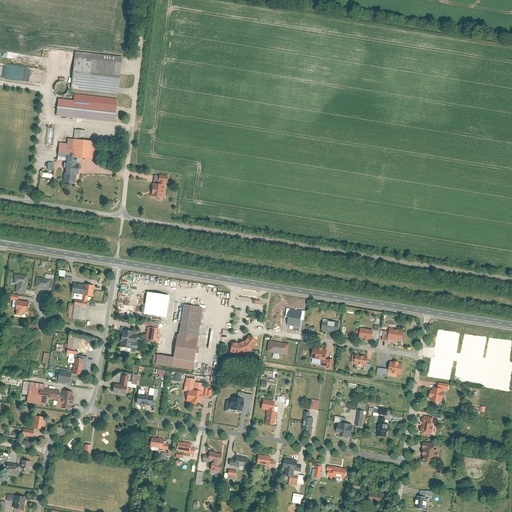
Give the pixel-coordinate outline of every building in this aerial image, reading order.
[(76,53),(72,89),(117,94),(121,58),(76,53)] [(62,96),(70,88),(62,80),(53,88),(62,96)] [(57,99),(55,116),(114,123),(116,105),(57,99)] [(46,143),(52,144),(54,126),(48,125),(46,143)] [(73,140),(85,141),(86,131),(74,130),(73,140)] [(71,159),(91,160),(92,143),(73,141),(71,159)] [(58,143),(57,158),(71,159),(72,144),(58,143)] [(78,160),(65,159),(64,184),(77,184),(78,160)] [(159,176),(158,183),(167,184),(168,177),(159,176)] [(152,184),(150,198),(162,199),(164,186),(152,184)] [(29,276),(17,274),(15,282),(19,283),(18,291),(26,293),(29,276)] [(51,279),(38,277),(37,287),(50,289),(50,287),(51,279)] [(86,285),(74,283),(72,292),(85,294),(86,285)] [(86,285),(85,294),(90,295),(93,295),(95,286),(86,285)] [(147,293),(143,315),(165,319),(169,296),(147,293)] [(77,299),(76,305),(88,307),(89,300),(84,300),(77,299)] [(30,302),(19,301),(18,312),(19,312),(18,315),(24,316),(24,312),(29,313),(30,302)] [(88,307),(76,305),(74,318),(86,319),(88,307)] [(203,308),(183,305),(179,337),(198,340),(203,308)] [(293,326),(296,311),(290,310),(287,325),(293,326)] [(293,326),(299,327),(302,312),(296,311),(293,326)] [(340,323),(325,320),(322,332),(338,335),(340,323)] [(158,330),(148,328),(146,341),(156,342),(158,330)] [(374,331),(361,329),(359,338),(372,341),(374,331)] [(406,332),(391,330),(389,342),(403,344),(406,332)] [(136,333),(122,332),(121,352),(135,353),(136,333)] [(70,347),(69,351),(79,352),(81,338),(71,337),(71,341),(70,347)] [(177,337),(174,359),(195,362),(198,340),(179,337),(177,337)] [(230,354),(237,356),(247,355),(253,350),(258,345),(248,338),(245,342),(240,346),(234,344),(230,354)] [(290,345),(270,342),(268,353),(288,357),(290,345)] [(329,352),(315,350),(313,360),(328,362),(329,352)] [(153,355),(152,365),(194,372),(195,362),(174,359),(153,355)] [(368,357),(355,355),(353,366),(366,368),(368,357)] [(75,363),(73,374),(82,375),(85,359),(76,358),(75,363)] [(396,374),(400,374),(402,365),(391,363),(390,370),(383,369),(382,376),(396,378),(396,374)] [(158,376),(162,377),(161,380),(165,380),(167,370),(159,369),(158,376)] [(72,372),(61,371),(60,381),(71,382),(72,372)] [(122,376),(120,385),(114,384),(113,393),(127,395),(128,388),(126,387),(128,377),(122,376)] [(183,392),(187,393),(185,402),(189,402),(189,404),(197,406),(197,404),(201,404),(202,396),(208,397),(210,391),(207,390),(208,387),(204,387),(204,384),(195,383),(195,380),(187,378),(186,383),(184,383),(183,392)] [(30,394),(32,382),(25,381),(23,393),(30,394)] [(47,385),(32,382),(30,394),(45,396),(46,389),(47,385)] [(60,391),(46,389),(45,396),(48,397),(59,399),(60,394),(60,391)] [(444,391),(433,389),(431,406),(442,407),(444,391)] [(59,399),(58,407),(71,409),(72,405),(75,405),(76,398),(73,397),(74,392),(64,390),(63,395),(60,394),(59,399)] [(29,402),(47,405),(48,397),(45,396),(30,394),(29,402)] [(138,394),(136,404),(152,407),(154,397),(138,394)] [(229,409),(241,411),(243,399),(232,397),(231,401),(230,401),(229,409)] [(310,409),(318,410),(320,401),(312,399),(310,409)] [(266,424),(274,425),(274,419),(275,419),(277,408),(273,407),(274,402),(263,400),(262,403),(261,404),(261,407),(262,409),(267,409),(266,416),(267,416),(266,424)] [(379,414),(388,416),(389,409),(381,407),(379,414)] [(364,427),(367,411),(358,409),(356,426),(364,427)] [(312,425),(313,419),(309,418),(310,413),(304,412),(303,421),(304,422),(303,429),(310,430),(311,425),(312,425)] [(36,416),(34,428),(43,429),(45,417),(36,416)] [(348,436),(350,436),(352,430),(350,430),(351,425),(348,424),(348,423),(345,423),(346,419),(336,417),(335,422),(339,423),(337,434),(339,434),(339,435),(348,437),(348,436)] [(434,419),(423,417),(420,436),(432,438),(434,419)] [(384,424),(385,419),(380,418),(378,427),(379,427),(377,435),(385,437),(386,431),(387,431),(388,425),(384,424)] [(151,438),(150,447),(159,448),(158,449),(168,450),(168,445),(164,444),(165,439),(157,438),(157,439),(151,438)] [(178,442),(177,451),(185,452),(185,453),(194,455),(195,449),(190,448),(191,443),(184,442),(184,443),(178,442)] [(435,450),(424,448),(421,465),(433,466),(435,450)] [(204,456),(203,461),(213,463),(211,463),(210,472),(220,473),(221,465),(219,465),(219,463),(221,464),(222,456),(209,454),(209,456),(204,456)] [(258,455),(256,464),(264,465),(264,466),(274,468),(275,462),(271,461),(272,457),(258,455)] [(235,456),(234,460),(230,459),(229,465),(247,468),(248,458),(235,456)] [(293,479),(294,471),(301,472),(302,466),(298,466),(299,462),(285,459),(284,468),(286,469),(285,477),(293,479)] [(31,463),(22,461),(19,472),(29,474),(31,463)] [(322,468),(316,466),(314,478),(320,479),(322,468)] [(328,472),(327,477),(345,479),(347,470),(341,469),(341,468),(328,466),(327,471),(328,472)] [(198,471),(195,484),(201,485),(204,472),(198,471)] [(294,494),(292,504),(300,505),(302,495),(294,494)] [(369,503),(381,504),(382,496),(370,495),(369,503)] [(25,498),(15,496),(12,508),(23,511),(25,498)] [(428,498),(417,496),(415,509),(426,511),(428,498)]
